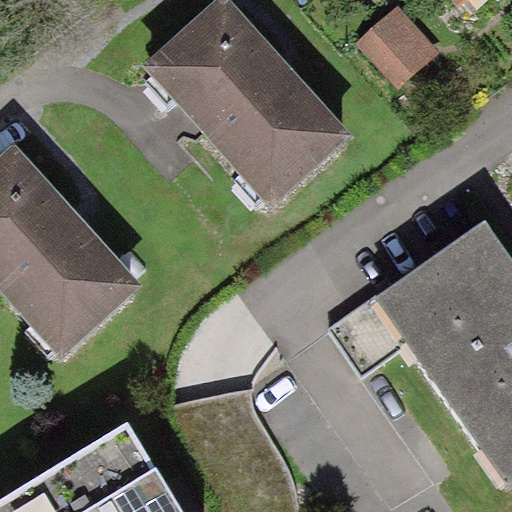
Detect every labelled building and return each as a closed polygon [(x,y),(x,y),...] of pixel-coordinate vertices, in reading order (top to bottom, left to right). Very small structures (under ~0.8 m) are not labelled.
[(228,0),(217,0),(144,67),(273,207),(352,135),(228,0)] [(397,10),(361,42),(398,83),(435,51),(397,10)] [(17,141),(0,156),(0,288),(61,356),(143,283),(17,141)] [(365,384),(410,353),(508,491),(511,488),(511,262),(487,226),(331,336),(365,384)] [(220,511),(300,511),(301,502),(285,458),(262,428),(249,404),(248,390),(173,410),(182,450),(207,483),(221,506),(220,511)] [(169,511),(123,436),(0,511),(169,511)]
